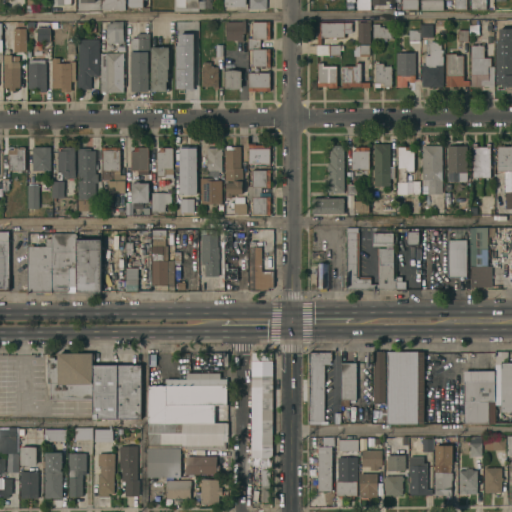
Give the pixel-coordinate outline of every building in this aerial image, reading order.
[(85,0),(98,0),(98,10),(85,10),(85,0)] [(124,0),(124,9),(100,9),(100,0),(124,0)] [(141,8),(141,0),(125,0),(125,7),(141,8)] [(174,11),(174,0),(198,0),(198,11),(174,11)] [(211,0),(212,8),(199,8),(199,0),(211,0)] [(266,0),(266,8),(249,8),(249,0),(266,0)] [(346,0),(369,0),(369,5),(357,5),(357,0),(354,0),(354,8),(346,8),(346,0)] [(367,0),(355,0),(356,10),(368,10),(367,0)] [(401,9),(401,0),(417,0),(417,9),(401,9)] [(421,9),(421,0),(443,0),(443,9),(421,9)] [(454,0),(466,0),(466,9),(454,9),(454,0)] [(471,0),(486,0),(486,9),(471,9),(471,0)] [(489,35),(489,30),(494,30),(494,19),(501,19),(501,42),(494,42),(494,35),(493,35),(489,35)] [(434,20),(444,20),(444,37),(434,36),(434,20)] [(107,22),(111,22),(111,21),(123,21),(123,42),(107,42),(107,22)] [(242,21),(245,21),(245,33),(243,33),(243,40),(237,40),(237,37),(225,37),(225,22),(242,21)] [(252,49),(248,49),(248,38),(252,38),(252,21),(269,21),(269,39),(260,39),(260,48),(269,48),(270,66),(252,66),(252,49)] [(317,22),(351,21),(351,30),(344,30),(344,37),(321,37),(321,44),(317,44),(317,37),(315,37),(315,31),(317,31),(317,22)] [(357,21),(368,21),(369,43),(357,43),(357,21)] [(379,23),(379,26),(384,26),(384,28),(392,27),(392,38),(386,38),(386,40),(372,40),(372,23),(379,23)] [(420,23),(432,23),(432,37),(420,37),(420,23)] [(37,41),(37,27),(50,27),(50,41),(37,41)] [(13,28),(26,28),(26,51),(13,51),(13,28)] [(408,40),(408,29),(419,29),(420,40),(408,40)] [(458,29),(468,29),(468,41),(458,41),(458,29)] [(130,37),(137,37),(137,32),(149,32),(149,53),(148,53),(148,91),(130,91),(130,37)] [(187,37),(197,37),(198,52),(187,53),(187,37)] [(67,38),(71,38),(71,42),(75,42),(75,53),(67,53),(67,38)] [(98,75),(91,75),(91,88),(77,88),(77,74),(79,74),(78,38),(98,38),(98,75)] [(179,47),(174,47),(174,39),(182,39),(182,44),(179,47)] [(443,86),(421,86),(421,64),(425,64),(425,55),(429,55),(429,41),(440,41),(440,49),(443,49),(443,86)] [(316,54),(316,45),(339,45),(340,54),(316,54)] [(369,45),(369,55),(354,55),(354,45),(369,45)] [(470,45),(483,45),(483,57),(490,57),(490,66),(493,66),(493,86),(470,86),(470,45)] [(151,46),(168,46),(168,68),(168,80),(166,80),(166,90),(151,90),(151,46)] [(100,52),(123,52),(123,91),(100,91),(100,52)] [(406,80),(406,86),(396,86),(396,52),(414,52),(415,79),(413,82),(409,81),(408,80),(406,80)] [(446,53),(456,53),(456,54),(462,54),(462,75),(463,75),(463,80),(469,80),(469,86),(446,86),(446,53)] [(3,61),(4,61),(4,55),(12,55),(12,67),(19,67),(19,87),(15,87),(15,90),(8,90),(8,87),(3,87),(3,61)] [(52,57),(59,57),(59,62),(69,62),(69,61),(75,61),(75,80),(70,80),(70,91),(61,91),(61,87),(52,87),(52,57)] [(176,58),(185,58),(185,66),(193,66),(193,88),(186,88),(186,91),(181,91),(181,88),(176,88),(176,58)] [(28,63),(29,63),(29,59),(45,59),(45,63),(46,63),(46,91),(36,91),(36,88),(28,88),(28,63)] [(201,66),(203,66),(203,61),(211,61),(211,64),(213,64),(213,66),(218,66),(218,88),(213,88),(213,85),(201,85),(201,66)] [(374,86),(374,63),(376,63),(376,61),(378,61),(378,63),(380,63),(380,62),(381,62),(381,63),(383,63),(383,66),(386,66),(386,64),(388,64),(388,66),(391,66),(391,67),(392,67),(392,69),(391,69),(391,74),(392,74),(392,75),(391,75),(391,77),(392,77),(392,78),(391,78),(391,80),(392,80),(392,84),(391,84),(391,85),(388,85),(388,88),(385,88),(385,85),(380,86),(374,86)] [(336,65),(337,87),(328,87),(328,86),(317,86),(317,62),(323,62),(323,65),(336,65)] [(355,65),(355,62),(360,62),(360,82),(369,82),(369,87),(360,87),(360,86),(350,86),(350,87),(342,87),(342,65),(355,65)] [(496,66),(511,66),(511,82),(511,84),(507,84),(507,82),(506,82),(506,86),(501,86),(501,83),(497,83),(496,83),(496,66)] [(241,70),(241,88),(232,89),(225,87),(225,70),(231,69),(241,70)] [(269,72),(269,90),(248,90),(248,72),(269,72)] [(466,171),(458,171),(458,181),(447,181),(447,171),(448,171),(447,142),(452,142),(452,145),(461,145),(461,142),(465,141),(466,171)] [(373,143),(389,143),(390,185),(374,185),(373,143)] [(472,143),(476,143),(476,146),(486,146),(486,143),(489,143),(490,177),(473,177),(472,143)] [(511,170),(497,170),(497,143),(501,143),(501,145),(510,145),(510,143),(511,143),(511,170)] [(248,162),(248,144),(269,144),(269,162),(248,162)] [(343,192),(324,192),(324,178),(327,178),(327,162),(329,162),(329,149),(332,149),(332,144),(343,144),(343,192)] [(240,167),(242,167),(242,194),(235,194),(235,196),(225,197),(225,183),(225,149),(231,149),(231,146),(240,145),(240,167)] [(442,193),(427,193),(427,185),(422,185),(422,145),(441,145),(442,193)] [(32,146),(50,146),(50,170),(32,170),(32,146)] [(57,150),(62,150),(62,147),(65,147),(65,146),(74,146),(74,168),(75,168),(75,177),(66,177),(66,176),(62,176),(62,173),(60,173),(60,171),(58,171),(57,150)] [(102,146),(120,146),(120,168),(125,168),(125,192),(107,192),(107,179),(102,179),(102,146)] [(131,150),(134,150),(134,146),(148,146),(148,170),(131,169),(131,150)] [(351,150),(355,150),(355,146),(368,146),(369,169),(351,169),(351,150)] [(397,146),(413,146),(413,171),(406,171),(406,193),(396,193),(396,181),(397,181),(397,146)] [(8,158),(8,149),(13,149),(13,147),(24,147),(25,169),(21,169),(21,172),(17,172),(17,169),(9,169),(8,158)] [(77,147),(90,147),(90,150),(95,150),(95,173),(97,173),(97,182),(95,182),(95,198),(91,198),(91,210),(78,210),(77,147)] [(157,151),(160,151),(160,147),(172,147),(172,177),(164,177),(164,175),(157,175),(157,151)] [(196,194),(178,194),(178,159),(177,159),(177,149),(187,149),(187,147),(197,147),(196,194)] [(207,147),(221,147),(221,169),(207,170),(207,147)] [(252,197),(248,197),(248,185),(252,185),(252,169),(270,169),(270,187),(261,187),(261,196),(269,196),(270,213),(252,213),(252,197)] [(8,177),(8,180),(10,180),(10,182),(8,183),(8,189),(2,189),(2,177),(8,177)] [(200,177),(211,177),(211,179),(221,179),(221,203),(200,203),(200,177)] [(503,179),(511,178),(511,208),(505,209),(503,179)] [(51,180),(63,180),(63,197),(51,197),(51,180)] [(131,202),(131,182),(135,182),(135,181),(139,181),(139,182),(148,182),(148,201),(131,202)] [(346,194),(346,183),(356,183),(356,194),(346,194)] [(28,185),(38,185),(38,208),(28,208),(28,185)] [(151,192),(171,192),(171,204),(165,204),(164,211),(151,211),(151,192)] [(106,194),(120,211),(115,215),(101,198),(106,194)] [(312,213),(312,197),(344,197),(344,213),(312,213)] [(179,198),(193,198),(193,212),(179,212),(179,198)] [(368,212),(353,212),(353,200),(359,200),(359,198),(362,198),(362,200),(368,200),(368,212)] [(233,202),(247,203),(246,215),(233,215),(233,202)] [(396,289),(382,289),(382,288),(348,288),(348,289),(347,289),(346,227),(357,227),(357,232),(358,232),(358,278),(370,278),(370,283),(378,283),(378,247),(393,247),(393,280),(395,280),(395,276),(396,289)] [(173,243),(173,228),(197,228),(197,242),(173,243)] [(421,240),(421,228),(434,228),(434,240),(421,240)] [(469,228),(493,228),(493,235),(487,235),(487,265),(491,265),(491,286),(470,286),(469,228)] [(201,234),(211,234),(211,230),(217,229),(217,246),(218,246),(218,275),(205,275),(205,263),(201,263),(201,234)] [(224,229),(232,229),(232,248),(224,248),(224,229)] [(0,230),(8,230),(8,290),(0,290),(0,230)] [(165,230),(165,245),(167,245),(167,260),(173,260),(173,285),(150,285),(150,267),(150,230),(165,230)] [(406,244),(406,230),(418,231),(418,244),(406,244)] [(27,290),(28,246),(46,246),(46,238),(51,238),(51,232),(51,291),(27,290)] [(51,232),(76,232),(76,239),(76,286),(68,286),(68,291),(51,291),(51,232)] [(392,232),(392,246),(386,246),(386,245),(372,245),(372,232),(392,232)] [(100,239),(100,290),(76,290),(76,286),(76,239),(100,239)] [(448,239),(466,239),(466,276),(448,276),(448,239)] [(248,246),(261,246),(261,254),(272,253),(272,287),(268,287),(268,290),(249,290),(248,246)] [(317,262),(328,262),(328,288),(326,288),(326,290),(320,290),(320,288),(317,288),(317,262)] [(237,278),(224,278),(224,263),(227,263),(227,267),(237,267),(237,278)] [(124,291),(124,268),(137,268),(137,291),(124,291)] [(401,276),(401,281),(405,281),(405,285),(408,285),(408,289),(396,289),(395,276),(401,276)] [(309,423),(309,420),(308,420),(308,351),(331,351),(331,360),(330,360),(330,363),(324,363),(324,420),(320,420),(320,423),(311,423),(309,423)] [(389,352),(423,351),(423,423),(389,423),(389,352)] [(374,352),(384,352),(384,403),(374,403),(373,403),(373,352),(374,352)] [(92,398),(49,398),(49,382),(47,382),(47,356),(54,356),(54,358),(57,358),(57,353),(92,353),(92,364),(92,398)] [(148,353),(163,353),(162,378),(185,378),(185,373),(218,373),(218,378),(226,378),(226,403),(228,403),(227,424),(148,424),(148,353)] [(259,362),(258,354),(271,353),(271,362),(259,362)] [(511,412),(500,412),(500,360),(511,360),(511,412)] [(340,405),(340,362),(344,362),(356,362),(356,399),(355,399),(355,402),(349,402),(349,405),(343,405),(340,405)] [(117,364),(116,418),(92,418),(92,398),(92,364),(117,364)] [(117,364),(140,364),(140,418),(116,418),(117,364)] [(465,370),(494,370),(494,401),(495,401),(495,423),(465,423),(463,423),(463,370),(465,370)] [(272,402),(252,401),(252,381),(253,381),(253,374),(259,374),(259,373),(272,374),(272,402)] [(370,411),(370,421),(349,421),(349,411),(370,411)] [(148,450),(148,424),(227,424),(227,449),(180,448),(180,450),(148,450)] [(8,426),(16,426),(16,452),(0,452),(0,428),(8,428),(8,426)] [(92,427),(92,439),(75,439),(75,427),(92,427)] [(66,428),(66,440),(51,440),(51,446),(44,446),(44,428),(66,428)] [(112,428),(112,440),(94,440),(94,428),(112,428)] [(318,445),(322,445),(322,437),(334,437),(334,446),(331,446),(331,490),(317,490),(318,445)] [(452,464),(447,464),(447,472),(452,472),(452,479),(451,479),(451,495),(445,495),(445,494),(434,494),(434,463),(435,444),(434,437),(456,437),(456,449),(452,449),(452,464)] [(483,437),(505,437),(505,449),(483,449),(483,437)] [(358,438),(358,450),(338,450),(338,438),(358,438)] [(432,450),(422,451),(422,438),(432,438),(432,450)] [(72,440),(91,440),(91,451),(73,452),(72,440)] [(481,455),(469,455),(469,442),(481,442),(481,455)] [(137,479),(139,479),(139,495),(125,495),(125,480),(121,480),(121,467),(119,467),(119,445),(137,445),(137,479)] [(36,464),(20,464),(20,446),(36,446),(36,464)] [(378,466),(378,469),(370,469),(370,466),(362,466),(361,449),(381,449),(382,465),(378,466)] [(180,461),(183,461),(183,475),(180,475),(180,476),(148,476),(148,450),(180,450),(180,461)] [(44,451),(61,451),(61,498),(44,498),(44,451)] [(86,469),(82,469),(82,495),(69,496),(68,452),(86,452),(86,469)] [(114,493),(108,493),(108,496),(99,496),(99,493),(92,493),(92,480),(98,480),(98,472),(100,472),(100,465),(98,465),(98,452),(114,453),(114,493)] [(405,470),(387,470),(387,454),(405,454),(405,470)] [(17,467),(7,467),(7,455),(17,456),(17,467)] [(216,455),(216,464),(219,464),(219,471),(216,471),(216,474),(186,474),(185,455),(216,455)] [(426,489),(432,489),(432,494),(410,494),(410,481),(411,481),(411,476),(410,475),(410,455),(423,455),(423,465),(426,465),(426,489)] [(335,495),(335,462),(337,462),(337,456),(356,456),(357,495),(336,495),(335,495)] [(501,480),(501,492),(500,492),(499,493),(496,493),(495,492),(484,492),(484,467),(501,467),(501,477),(503,477),(503,480),(501,480)] [(459,470),(477,469),(477,491),(466,491),(466,493),(459,493),(459,470)] [(250,488),(266,489),(267,471),(251,470),(250,488)] [(38,471),(38,498),(20,498),(20,471),(38,471)] [(377,472),(377,496),(360,496),(359,472),(361,472),(377,472)] [(402,494),(398,494),(398,496),(392,496),(392,494),(385,494),(385,475),(402,475),(402,494)] [(11,494),(9,494),(9,497),(0,497),(0,476),(2,477),(2,478),(11,478),(11,494)] [(200,478),(207,478),(207,479),(218,478),(218,486),(221,486),(221,495),(218,495),(218,502),(212,503),(201,503),(200,478)] [(191,479),(191,490),(190,490),(190,497),(182,497),(182,500),(174,500),(174,497),(166,497),(165,479),(191,479)]
